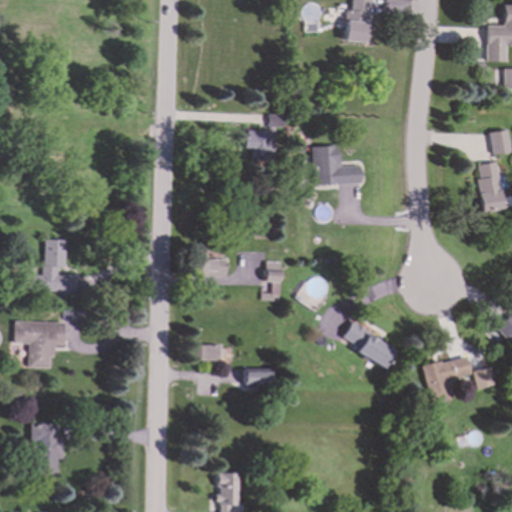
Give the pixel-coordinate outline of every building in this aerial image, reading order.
[(341,11),(340,42),(363,43),(364,0),(347,0),(347,11),(341,11)] [(482,27),(482,62),(501,62),(501,46),(511,46),(511,5),(499,5),(499,27),(482,27)] [(511,70),(493,70),(493,73),(498,73),(499,86),(499,90),(511,90),(511,70)] [(264,127),(280,128),(280,115),(264,115),(264,127)] [(271,132),(241,131),(240,149),(248,149),(248,163),(270,163),(271,132)] [(506,153),(503,131),(485,133),(488,155),(506,153)] [(354,166),(334,167),(333,147),(307,148),(309,186),(355,184),(354,166)] [(470,166),(478,214),(499,210),(491,162),(470,166)] [(73,292),(73,276),(55,275),(55,268),(62,268),(63,241),(41,241),(41,276),(24,276),(24,291),(73,292)] [(222,278),(223,261),(194,260),(194,277),(222,278)] [(261,282),(276,283),(276,265),(262,265),(261,282)] [(492,328),(511,350),(511,318),(508,314),(492,328)] [(60,324),(11,322),(10,344),(25,344),(24,368),(46,369),(46,357),(50,357),(51,345),(60,346),(60,324)] [(338,338),(351,346),(348,352),(379,369),(390,349),(346,324),(338,338)] [(188,361),(218,361),(217,346),(188,346),(188,361)] [(442,381),(466,375),(462,357),(417,367),(426,405),(446,400),(442,381)] [(468,372),(472,390),(490,386),(486,368),(468,372)] [(241,385),(266,386),(267,371),(241,370),(241,385)] [(59,459),(59,439),(56,439),(56,425),(29,425),(28,475),(53,475),(53,459),(59,459)] [(235,474),(213,474),(212,503),(216,504),(215,511),(227,511),(227,507),(234,507),(235,474)]
